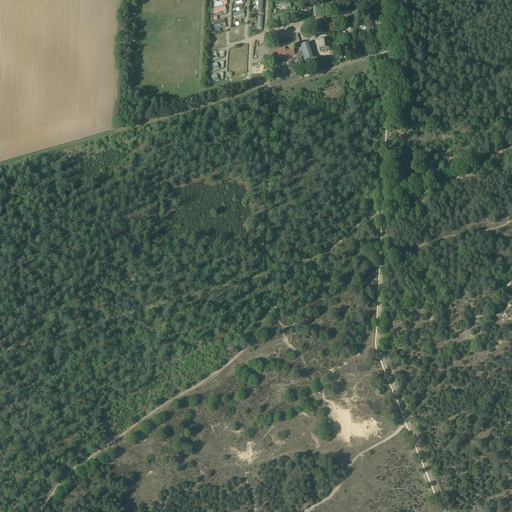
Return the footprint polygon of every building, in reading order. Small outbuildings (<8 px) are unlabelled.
[(224,5),(213,9),(214,14),(226,10),(224,5)] [(336,26),(333,19),(325,22),(327,29),(336,26)] [(315,23),(304,26),(305,32),(310,31),(311,32),(317,30),(315,23)] [(319,40),(320,47),(320,51),(328,50),(327,46),(328,46),(327,39),(319,40)] [(306,64),(318,60),(315,53),(313,54),(309,43),(300,45),(305,61),(306,64)] [(272,52),(274,61),(295,54),(293,47),(282,51),(281,48),(274,50),(275,51),(272,52)] [(304,67),(301,58),(294,60),(296,69),(304,67)] [(286,63),(288,70),(294,68),(292,61),(286,63)] [(277,64),(279,70),(286,68),(284,62),(277,64)] [(270,66),(272,73),(279,70),(277,64),(270,66)]
